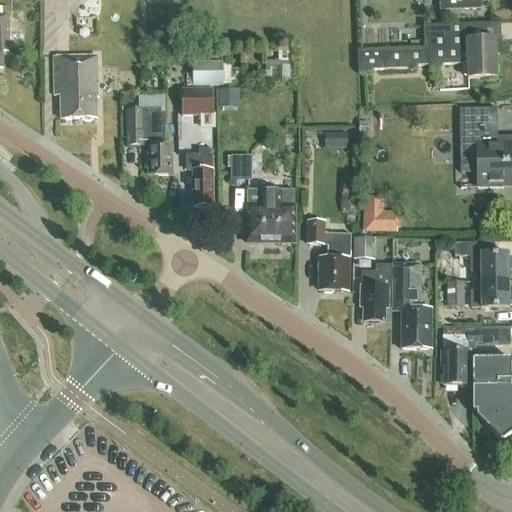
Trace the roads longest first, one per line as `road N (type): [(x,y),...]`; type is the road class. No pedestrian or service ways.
road 1 (unclassified): [(511,498),(474,481),(432,430),(344,357),(190,256)]
road 2 (secondary): [(385,511),(144,322)]
road 3 (secondary): [(119,349),(337,511)]
road 4 (unclassified): [(190,256),(0,129)]
road 5 (secondary): [(144,322),(0,210)]
road 6 (secondary): [(0,259),(119,349)]
